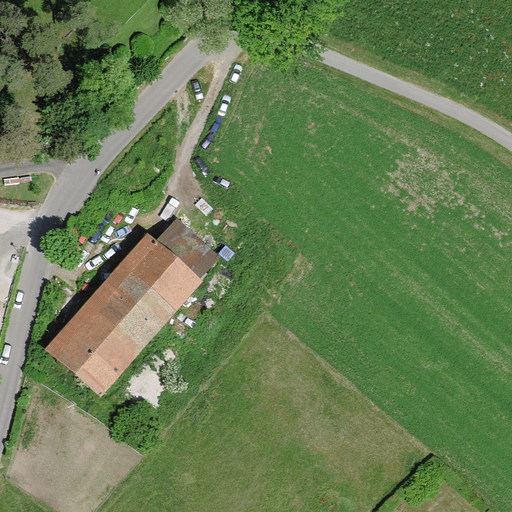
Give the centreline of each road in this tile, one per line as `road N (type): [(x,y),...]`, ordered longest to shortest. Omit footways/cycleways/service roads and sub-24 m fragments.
road 1 (unclassified): [(0,420),(56,210),(114,138),(234,17)]
road 2 (unclassified): [(511,143),(478,119),(234,17)]
